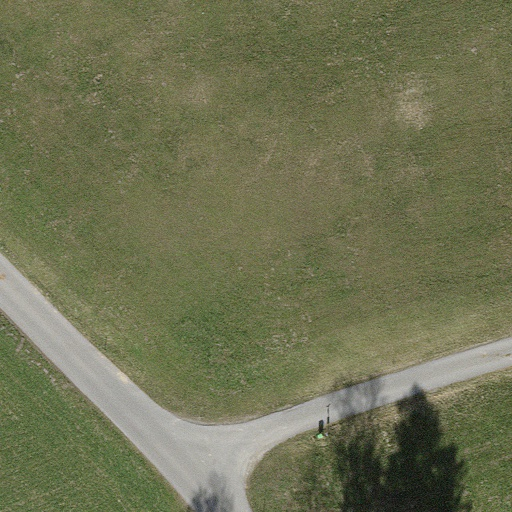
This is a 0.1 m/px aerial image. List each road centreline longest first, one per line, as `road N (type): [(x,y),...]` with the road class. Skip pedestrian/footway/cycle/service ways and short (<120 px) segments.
road 1 (track): [(182,474),(429,381),(511,361)]
road 2 (tertiary): [(217,511),(0,291)]
